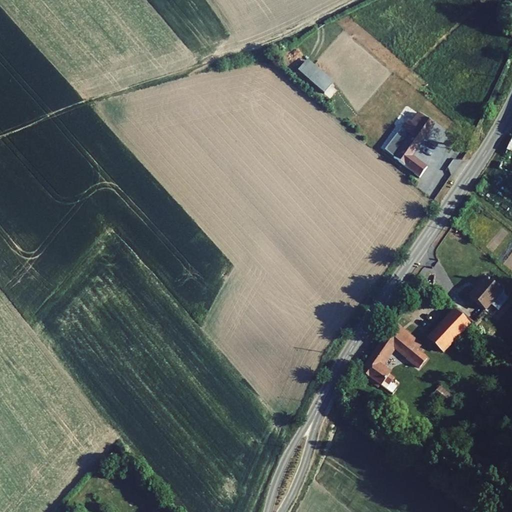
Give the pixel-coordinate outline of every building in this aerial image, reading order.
[(333,84),(306,61),(297,72),(324,95),(333,84)] [(401,127),(394,136),(399,140),(390,150),(413,169),(420,160),(407,150),(429,120),(412,107),(402,119),(406,121),(401,127)] [(476,268),(462,285),(478,299),(484,292),(489,297),(498,285),(476,268)] [(449,301),(423,330),(437,343),(463,313),(449,301)] [(395,324),(362,371),(374,380),(377,380),(382,385),(385,381),(390,385),(395,377),(382,368),(396,348),(421,368),(428,359),(418,351),(422,345),(412,337),(395,324)] [(391,380),(388,385),(394,390),(398,384),(403,388),(412,375),(400,367),(391,380)] [(449,400),(453,394),(441,384),(437,389),(449,400)] [(149,499),(134,511),(158,511),(160,511),(149,499)]
